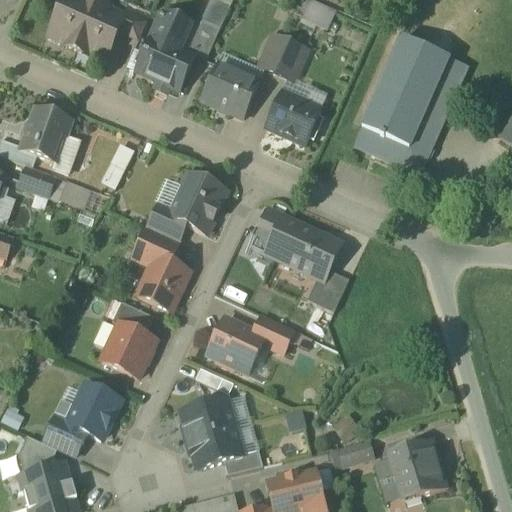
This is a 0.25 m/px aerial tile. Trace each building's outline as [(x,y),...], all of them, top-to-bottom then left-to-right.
[(64,12),(49,44),(82,59),(105,7),(89,0),(48,0),(46,5),(64,12)] [(235,12),(216,4),(193,56),(212,64),(235,12)] [(149,26),(105,7),(82,59),(111,71),(124,42),(139,48),(149,26)] [(159,9),(129,76),(172,96),(187,62),(176,57),(192,24),(159,9)] [(281,81),(294,52),(278,44),(265,73),(281,81)] [(406,45),(359,153),(424,181),(471,73),(406,45)] [(311,59),(294,52),(281,81),(298,88),(311,59)] [(222,73),(207,107),(249,126),(264,91),(222,73)] [(311,152),(326,118),(286,100),(271,135),(311,152)] [(61,171),(76,128),(41,116),(27,155),(26,158),(42,164),(61,171)] [(511,124),(498,146),(511,155),(511,124)] [(5,147),(0,162),(38,175),(42,164),(26,158),(27,155),(5,147)] [(54,205),(61,186),(30,175),(23,194),(54,205)] [(0,210),(10,182),(0,178),(0,210)] [(176,219),(174,225),(191,233),(210,242),(216,229),(217,229),(224,215),(223,215),(230,199),(194,182),(193,184),(188,186),(185,191),(187,196),(176,219)] [(163,213),(152,236),(183,250),(191,233),(174,225),(176,219),(163,213)] [(333,278),(346,252),(306,233),(302,240),(295,243),(293,248),(295,255),(289,270),(322,285),(328,288),(333,278)] [(156,275),(161,265),(174,271),(183,250),(152,236),(138,266),(156,275)] [(0,260),(11,265),(17,247),(0,241),(0,260)] [(175,319),(193,280),(174,271),(161,265),(156,275),(142,304),(175,319)] [(353,287),(333,278),(328,288),(322,285),(311,308),(338,320),(353,287)] [(123,333),(123,331),(150,344),(158,325),(126,310),(117,330),(123,333)] [(266,322),(258,339),(269,345),(266,352),(287,362),(298,338),(266,322)] [(225,334),(212,362),(223,368),(222,369),(237,376),(238,374),(248,379),(255,366),(259,368),(266,352),(269,345),(258,339),(237,329),(236,333),(229,335),(225,334)] [(143,386),(161,349),(150,344),(123,331),(123,333),(106,369),(143,386)] [(105,448),(124,408),(91,392),(73,430),(72,432),(92,441),(105,448)] [(189,447),(241,434),(234,406),(182,420),(189,447)] [(60,424),(49,448),(81,463),(92,441),(72,432),(73,430),(60,424)] [(249,463),(241,434),(189,447),(197,478),(210,474),(227,470),(230,483),(264,474),(261,459),(249,463)] [(27,442),(18,460),(24,480),(53,472),(51,467),(57,456),(27,442)] [(436,448),(394,461),(409,510),(451,497),(436,448)] [(343,460),(347,475),(378,465),(374,451),(343,460)] [(69,488),(64,472),(60,470),(53,472),(24,480),(19,481),(28,511),(75,511),(73,504),(77,503),(72,487),(69,488)] [(273,490),(278,511),(327,511),(319,479),(308,481),(307,476),(283,482),(284,487),(273,490)] [(195,511),(241,511),(238,501),(195,511)]
